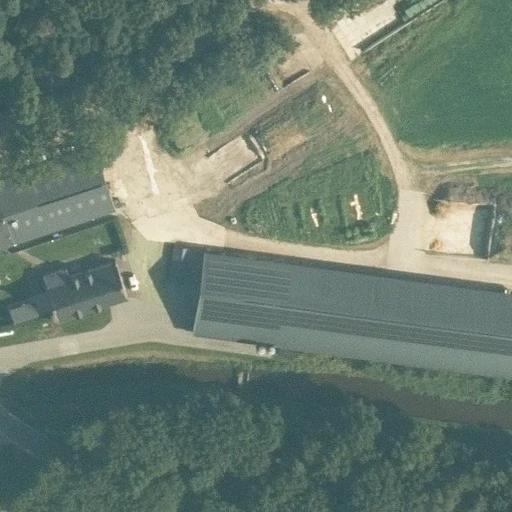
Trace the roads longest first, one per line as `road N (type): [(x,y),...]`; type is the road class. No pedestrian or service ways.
road 1 (track): [(0,130),(121,87),(257,0)]
road 2 (unclassified): [(206,511),(82,471),(0,422)]
